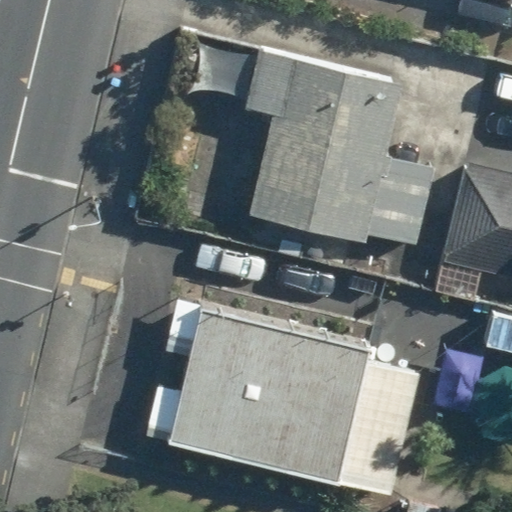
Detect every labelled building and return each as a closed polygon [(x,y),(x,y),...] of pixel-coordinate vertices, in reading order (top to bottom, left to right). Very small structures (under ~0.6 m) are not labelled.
[(361,236),(363,226),(412,237),(429,163),(379,151),(395,79),(250,46),(236,107),(265,113),(243,209),(361,236)] [(511,168),(460,157),(438,256),(511,271),(511,168)] [(511,314),(488,310),(482,344),(511,349),(511,314)] [(367,350),(199,311),(168,444),(335,484),(367,350)] [(454,361),(450,366),(446,373),(444,380),(443,387),(443,395),(444,403),(447,410),(451,416),(456,422),(462,427),(469,431),(476,433),(483,434),(491,434),(499,433),(506,430),(511,426),(511,354),(504,350),(497,348),(490,347),(482,347),(475,348),(467,351),(461,355),(455,360),(454,361)]
